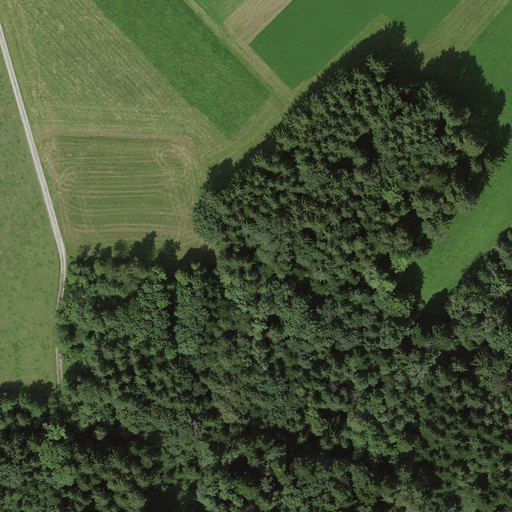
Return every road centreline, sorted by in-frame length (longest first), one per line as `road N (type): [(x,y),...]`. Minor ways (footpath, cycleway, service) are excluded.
road 1 (track): [(0,33),(64,251),(58,335),(70,511)]
road 2 (track): [(61,376),(281,452)]
